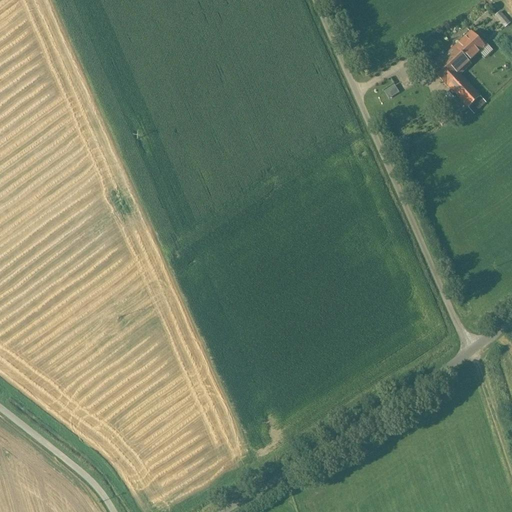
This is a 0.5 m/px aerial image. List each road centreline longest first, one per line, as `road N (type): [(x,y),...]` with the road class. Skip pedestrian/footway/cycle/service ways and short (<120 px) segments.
road 1 (unclassified): [(474,349),(313,0)]
road 2 (unclassified): [(222,511),(474,349)]
road 3 (unclassified): [(0,407),(87,476),(113,511)]
road 4 (track): [(511,469),(474,349)]
